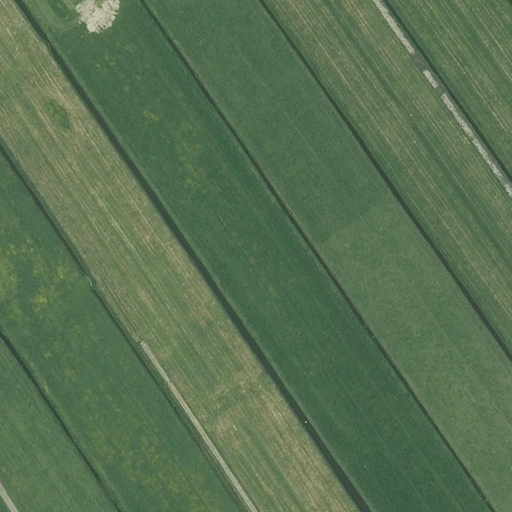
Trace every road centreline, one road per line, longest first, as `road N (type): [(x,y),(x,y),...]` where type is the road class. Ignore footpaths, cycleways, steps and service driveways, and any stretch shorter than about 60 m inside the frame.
road 1 (track): [(252,511),(0,135),(0,82),(100,0)]
road 2 (track): [(511,202),(369,0)]
